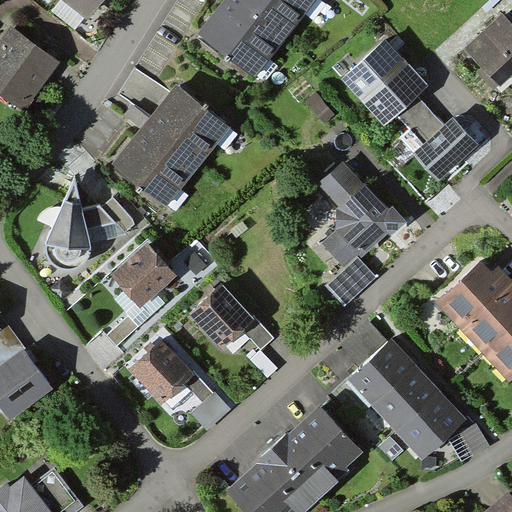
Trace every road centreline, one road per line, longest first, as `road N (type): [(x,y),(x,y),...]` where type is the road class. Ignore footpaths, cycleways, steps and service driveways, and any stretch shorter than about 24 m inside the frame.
road 1 (residential): [(171,480),(463,216),(488,213),(511,231)]
road 2 (residential): [(0,274),(171,480)]
road 3 (residential): [(160,0),(109,81),(0,202)]
road 4 (residential): [(381,511),(483,467),(511,438)]
